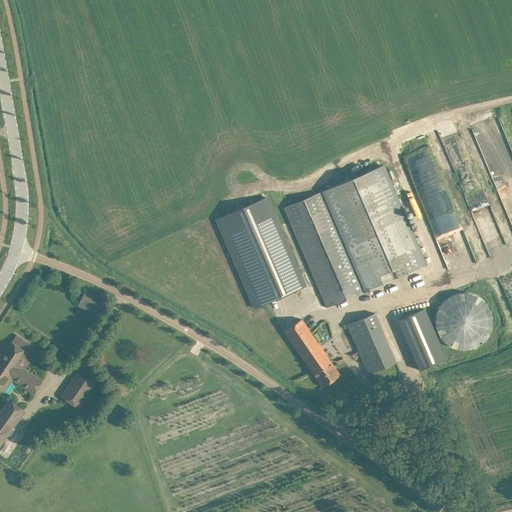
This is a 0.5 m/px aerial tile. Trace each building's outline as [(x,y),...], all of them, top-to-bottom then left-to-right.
[(430,150),(410,157),(416,173),(428,169),(432,179),(440,176),(430,150)] [(284,208),(286,215),(327,308),(428,264),(385,164),(284,208)] [(267,198),(217,219),(255,308),(305,287),(267,198)] [(486,254),(472,214),(462,218),(476,257),(486,254)] [(103,313),(109,304),(86,291),(77,307),(96,317),(99,311),(103,313)] [(442,302),(436,314),(436,327),(440,338),(450,347),(463,350),(475,348),(485,340),(492,329),(492,316),(488,304),(478,296),(465,293),(452,295),(442,302)] [(420,370),(446,359),(425,308),(398,320),(420,370)] [(396,362),(391,350),(376,313),(347,325),(367,374),(396,362)] [(322,387),(340,375),(304,322),(305,321),(303,319),(302,320),(302,318),(284,331),(322,387)] [(0,388),(4,391),(11,382),(7,379),(9,376),(29,389),(37,377),(24,369),(28,363),(24,360),(33,346),(17,335),(0,359),(0,388)] [(61,396),(79,408),(97,381),(79,369),(61,396)] [(0,414),(0,445),(25,411),(10,400),(0,414)]
